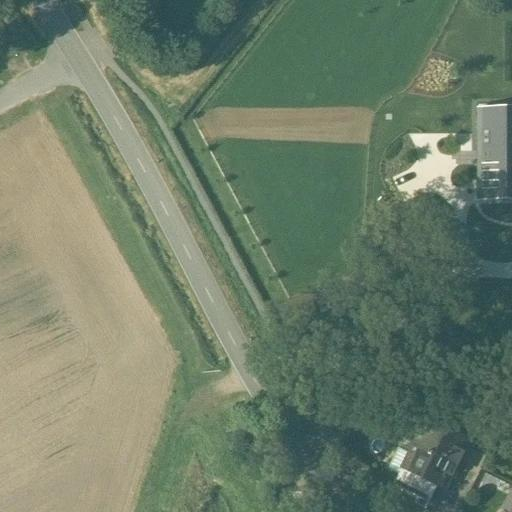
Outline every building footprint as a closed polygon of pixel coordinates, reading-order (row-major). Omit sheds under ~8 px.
[(511,108),(481,109),(481,199),(511,198),(511,108)] [(357,392),(336,387),(332,407),(352,412),(357,392)] [(374,395),(357,392),(352,412),(368,420),(374,395)] [(469,440),(427,419),(415,443),(457,464),(469,440)] [(457,464),(415,443),(410,454),(403,468),(438,485),(445,488),(457,464)] [(438,485),(403,468),(410,454),(399,448),(388,469),(399,475),(393,488),(409,498),(413,489),(432,498),(438,485)] [(432,498),(413,489),(409,498),(426,509),(432,498)]
